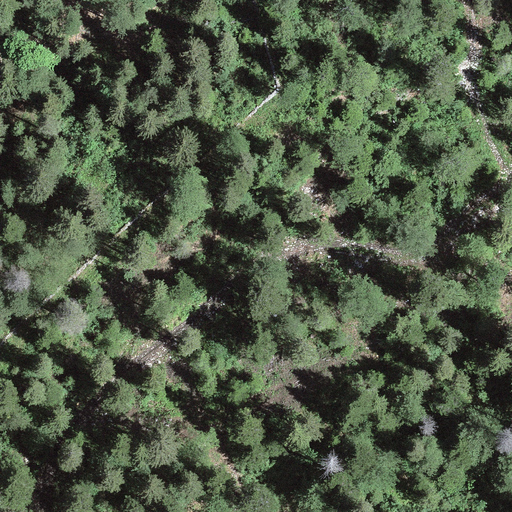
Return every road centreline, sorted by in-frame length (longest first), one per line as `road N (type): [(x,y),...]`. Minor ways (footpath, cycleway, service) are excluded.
road 1 (track): [(39,511),(81,499),(189,498),(293,473),(426,379),(511,337)]
road 2 (track): [(511,173),(489,138),(458,0)]
